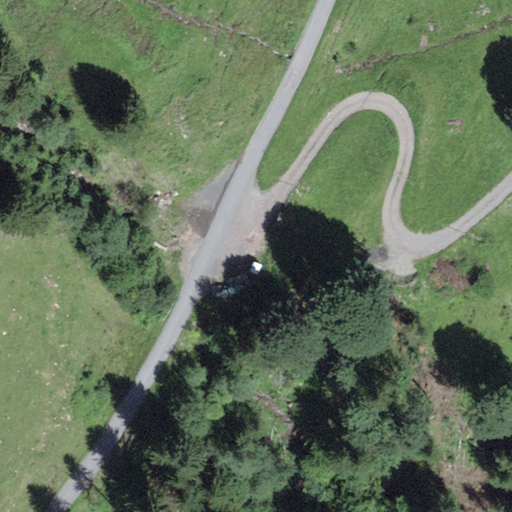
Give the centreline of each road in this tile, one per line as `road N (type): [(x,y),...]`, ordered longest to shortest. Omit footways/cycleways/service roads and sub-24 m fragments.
road 1 (track): [(231,195),(256,202),(283,185),(356,101),(388,105),(407,134),(389,207),(399,235),(424,246),(511,191)]
road 2 (unclassified): [(50,511),(118,432),(231,195)]
road 3 (unclassified): [(324,0),(231,195)]
